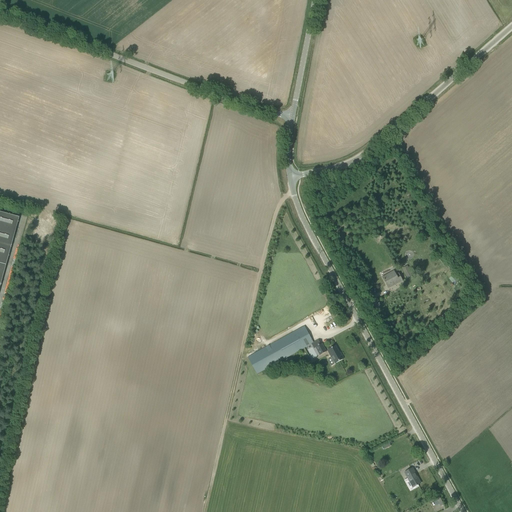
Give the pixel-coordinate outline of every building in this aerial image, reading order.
[(0,284),(18,218),(0,212),(0,284)] [(404,272),(407,278),(413,275),(409,269),(404,272)] [(403,280),(401,276),(398,277),(394,271),(382,277),(388,289),(403,280)] [(454,274),(449,278),(453,283),(456,281),(456,282),(459,280),(455,275),(454,274)] [(264,348),(248,357),(257,374),(309,345),(313,343),(304,326),(300,329),(274,343),(268,346),(264,348)] [(316,347),(320,355),(326,352),(322,344),(316,347)] [(328,350),(330,355),(335,363),(343,359),(340,353),(339,353),(335,346),(328,350)] [(404,473),(413,488),(421,483),(412,468),(404,473)] [(435,504),(439,509),(445,504),(439,497),(435,500),(437,502),(435,504)]
